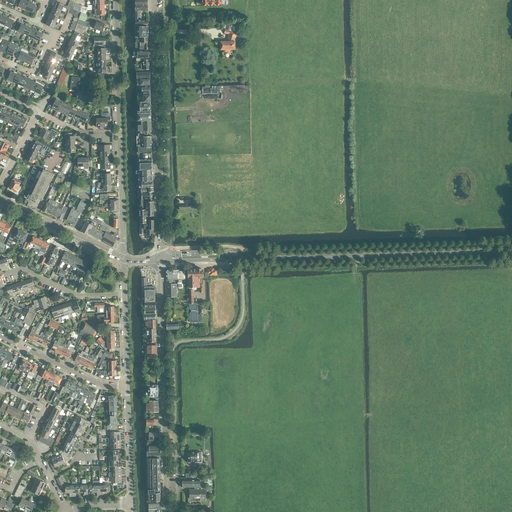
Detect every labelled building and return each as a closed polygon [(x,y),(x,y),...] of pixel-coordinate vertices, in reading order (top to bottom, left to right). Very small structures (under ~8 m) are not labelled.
[(25,10),(28,2),(24,0),(20,0),(18,6),(25,10)] [(61,11),(64,5),(56,1),(54,7),(61,11)] [(32,13),(36,5),(28,2),(25,10),(32,13)] [(71,14),(74,9),(73,9),(68,6),(66,5),(64,8),(69,10),(68,13),(71,14)] [(59,16),(61,11),(54,7),(51,13),(59,16)] [(85,37),(88,27),(90,23),(85,21),(87,15),(84,13),(81,12),(79,18),(78,21),(77,24),(76,27),(75,30),(75,31),(85,37)] [(56,22),(59,16),(51,13),(49,19),(56,22)] [(0,22),(5,25),(8,18),(3,16),(0,21),(0,22)] [(11,28),(14,21),(8,18),(5,25),(11,28)] [(53,28),(56,22),(49,19),(46,24),(53,28)] [(105,24),(96,22),(95,22),(93,27),(95,27),(94,29),(102,32),(105,24)] [(23,34),(27,27),(21,24),(21,25),(18,31),(23,34)] [(136,37),(140,37),(148,37),(148,26),(138,26),(138,30),(138,32),(136,32),(136,37)] [(240,34),(241,30),(234,28),(235,27),(228,26),(227,30),(225,30),(224,33),(230,35),(229,42),(220,42),(221,50),(235,50),(235,41),(236,33),(240,34)] [(29,36),(32,29),(27,27),(23,34),(29,36)] [(34,39),(38,32),(32,29),(29,36),(29,37),(34,39)] [(40,41),(43,34),(38,32),(34,39),(40,41)] [(78,43),(80,37),(74,34),(71,40),(78,43)] [(100,38),(100,37),(94,38),(95,44),(93,44),(93,47),(101,46),(101,44),(106,44),(106,38),(100,38)] [(75,49),(77,44),(78,43),(71,40),(70,44),(69,46),(75,49)] [(0,50),(6,53),(9,46),(2,42),(0,46),(0,50)] [(14,53),(16,54),(20,47),(10,43),(9,46),(6,53),(13,56),(14,53)] [(72,55),(75,49),(69,46),(66,53),(72,55)] [(24,62),(29,52),(25,50),(24,52),(19,50),(15,58),(24,62)] [(149,58),(148,51),(138,51),(138,56),(137,56),(137,59),(136,59),(136,61),(137,61),(141,61),(149,61),(149,58)] [(32,65),(35,57),(36,55),(29,52),(24,62),(32,65)] [(57,61),(60,55),(53,52),(50,58),(57,61)] [(69,62),(72,55),(66,53),(64,57),(62,56),(61,58),(64,60),(64,59),(69,62)] [(63,64),(57,61),(50,58),(47,64),(55,67),(56,64),(58,65),(58,64),(62,66),(63,64)] [(138,73),(142,72),(142,70),(149,70),(149,61),(141,61),(141,69),(138,69),(137,69),(137,73),(138,73)] [(52,73),(55,67),(47,64),(45,69),(52,73)] [(61,89),(68,70),(63,68),(57,83),(56,87),(61,89)] [(58,75),(52,73),(45,69),(42,75),(50,78),(51,75),(57,77),(58,75)] [(14,74),(10,72),(9,74),(7,73),(5,78),(7,79),(6,81),(12,84),(13,82),(17,73),(15,72),(14,74)] [(18,84),(21,77),(18,75),(18,73),(17,73),(13,82),(18,84)] [(25,78),(21,77),(18,84),(24,87),(28,78),(26,77),(25,78)] [(86,91),(88,82),(80,81),(80,78),(72,77),(71,89),(86,91)] [(29,89),(32,82),(29,80),(29,78),(28,78),(24,87),(29,89)] [(36,83),(32,82),(29,89),(35,91),(39,83),(37,82),(36,83)] [(40,94),(44,87),(40,85),(40,83),(39,83),(35,91),(40,94)] [(138,95),(150,95),(150,86),(142,87),(142,90),(140,90),(140,91),(139,92),(139,93),(138,93),(137,93),(137,95),(138,95)] [(95,103),(97,93),(86,91),(71,89),(70,92),(75,93),(74,97),(75,97),(74,100),(77,100),(95,103)] [(139,104),(151,103),(150,95),(138,95),(137,95),(138,104),(139,104)] [(62,101),(56,99),(55,101),(52,100),(49,105),(52,107),(52,108),(56,110),(57,111),(62,101)] [(63,113),(67,104),(62,101),(57,111),(58,111),(63,113)] [(139,112),(151,112),(151,103),(139,104),(138,104),(138,112),(139,112)] [(68,116),(72,106),(67,104),(63,113),(67,115),(68,116)] [(74,118),(78,109),(72,106),(68,116),(69,116),(74,118)] [(79,121),(83,112),(78,109),(74,118),(78,120),(79,121)] [(8,123),(12,114),(8,111),(4,121),(8,123)] [(88,123),(90,118),(88,117),(89,114),(83,112),(79,121),(80,121),(84,123),(85,122),(88,123)] [(142,121),(151,121),(151,112),(139,112),(138,112),(138,121),(139,121),(142,121)] [(107,117),(107,113),(102,113),(102,118),(102,127),(108,127),(108,123),(111,123),(110,116),(107,117)] [(13,125),(17,116),(12,114),(8,123),(13,125)] [(17,127),(22,118),(17,116),(13,125),(17,127)] [(96,118),(96,117),(93,117),(93,124),(96,124),(97,127),(102,127),(102,118),(96,118)] [(24,119),(22,118),(17,127),(22,129),(27,119),(24,118),(24,119)] [(151,131),(151,121),(142,121),(142,125),(139,125),(138,125),(138,131),(141,131),(141,132),(142,132),(142,131),(151,131)] [(48,131),(42,128),(40,132),(41,133),(39,136),(50,142),(53,136),(55,137),(56,135),(58,136),(60,133),(52,129),(50,131),(48,130),(48,131)] [(4,139),(0,137),(0,147),(7,151),(10,145),(3,142),(4,139)] [(50,148),(35,141),(31,148),(38,152),(40,149),(42,151),(43,148),(49,151),(50,148)] [(41,153),(38,152),(31,148),(29,154),(35,157),(37,155),(39,156),(41,153)] [(141,156),(152,156),(152,148),(141,148),(138,148),(138,156),(141,156)] [(35,160),(36,158),(35,157),(29,154),(25,159),(32,163),(34,160),(35,160)] [(152,159),(152,156),(141,156),(138,156),(138,159),(139,159),(140,165),(141,165),(152,165),(152,159)] [(36,178),(25,202),(28,204),(27,205),(30,206),(31,205),(36,208),(40,200),(42,201),(54,174),(44,169),(42,174),(40,173),(37,178),(36,178)] [(59,184),(62,178),(57,176),(48,196),(52,198),(58,184),(59,184)] [(13,179),(9,188),(16,191),(18,188),(20,184),(21,182),(21,181),(14,178),(13,180),(13,179)] [(51,214),(56,202),(50,199),(48,203),(46,202),(42,211),(47,213),(48,213),(51,214)] [(152,199),(142,200),(141,200),(140,200),(140,207),(142,207),(142,210),(140,210),(140,234),(143,234),(143,224),(146,224),(146,217),(154,217),(153,202),(152,202),(152,199)] [(179,210),(196,210),(196,200),(191,200),(191,205),(179,206),(179,210)] [(81,214),(86,204),(80,201),(76,211),(72,209),(67,220),(74,224),(79,213),(81,214)] [(54,216),(60,204),(56,202),(51,214),(54,216)] [(58,218),(64,206),(60,204),(54,216),(57,217),(57,218),(58,218)] [(62,220),(66,212),(68,208),(65,207),(64,206),(58,218),(62,220)] [(91,215),(90,218),(93,220),(98,222),(101,224),(103,221),(94,217),(95,217),(91,215)] [(83,223),(80,230),(101,241),(107,232),(101,229),(102,225),(103,225),(101,224),(98,222),(97,224),(89,219),(87,218),(85,217),(84,217),(83,221),(82,223),(83,223)] [(8,234),(11,226),(6,224),(0,236),(0,253),(1,254),(6,245),(0,242),(0,241),(2,238),(1,238),(2,236),(3,236),(5,232),(8,234)] [(16,244),(19,239),(22,232),(17,229),(14,236),(11,234),(6,245),(10,247),(13,242),(16,244)] [(24,250),(25,248),(27,243),(24,241),(28,234),(22,232),(19,239),(22,241),(20,244),(23,245),(21,248),(24,250)] [(107,232),(101,241),(113,247),(118,237),(116,237),(118,235),(114,233),(113,235),(107,232)] [(34,248),(36,244),(38,239),(33,237),(30,244),(27,243),(25,248),(28,249),(29,246),(34,249),(34,248)] [(40,251),(44,242),(38,239),(36,244),(34,248),(36,249),(40,251)] [(45,254),(49,245),(44,242),(40,251),(39,252),(45,254)] [(58,258),(59,256),(58,256),(60,254),(58,253),(59,250),(57,249),(58,247),(54,245),(46,264),(50,266),(51,264),(54,265),(57,258),(58,258)] [(65,252),(59,267),(63,269),(65,263),(67,264),(71,255),(69,254),(66,252),(66,253),(65,252)] [(65,274),(64,277),(67,279),(68,276),(69,274),(73,266),(77,257),(73,255),(73,256),(71,255),(67,264),(69,265),(66,270),(65,269),(65,271),(67,272),(65,274)] [(39,272),(46,258),(43,257),(38,268),(37,267),(36,271),(39,272)] [(73,266),(69,274),(71,275),(74,276),(78,269),(82,260),(80,259),(77,257),(73,266)] [(78,269),(74,276),(77,278),(78,277),(80,278),(82,275),(84,271),(87,263),(87,262),(84,260),(84,261),(82,260),(78,269)] [(196,269),(189,270),(189,275),(189,279),(190,296),(190,304),(194,304),(194,290),(193,290),(193,289),(192,289),(191,289),(191,287),(197,286),(200,286),(200,292),(203,292),(203,285),(203,284),(203,269),(196,269)] [(184,270),(179,270),(179,288),(182,288),(183,287),(183,284),(182,283),(182,282),(182,279),(188,279),(189,279),(189,275),(188,275),(188,270),(184,270)] [(36,292),(32,279),(27,280),(30,291),(34,290),(35,293),(36,292)] [(26,296),(28,295),(27,292),(30,291),(27,280),(22,282),(26,296)] [(167,284),(165,284),(166,289),(177,289),(177,284),(172,284),(172,281),(173,281),(173,280),(167,280),(167,284)] [(26,296),(22,282),(16,284),(20,295),(24,294),(25,296),(26,296)] [(16,299),(18,299),(17,296),(20,295),(16,284),(11,286),(16,299)] [(16,299),(11,286),(6,288),(8,292),(6,293),(7,296),(9,295),(10,298),(14,297),(14,300),(16,299)] [(148,287),(144,287),(145,296),(155,295),(155,289),(155,287),(154,287),(154,286),(153,286),(148,287)] [(177,289),(166,289),(166,297),(177,297),(176,289),(177,289)] [(28,309),(46,302),(44,297),(33,301),(34,304),(32,305),(29,306),(27,306),(26,306),(25,308),(28,309)] [(81,313),(76,300),(71,301),(75,312),(78,311),(79,314),(81,313)] [(71,317),(72,316),(72,313),(75,312),(71,301),(66,303),(71,317)] [(37,311),(48,308),(46,302),(28,309),(29,310),(30,310),(36,308),(37,311)] [(146,306),(143,306),(143,311),(155,311),(155,302),(145,302),(146,306)] [(71,317),(66,303),(61,305),(65,316),(68,315),(69,317),(71,317)] [(103,307),(103,303),(95,303),(95,307),(97,307),(97,313),(106,313),(114,312),(114,306),(103,307)] [(198,307),(198,304),(190,304),(190,308),(191,310),(192,310),(192,312),(191,312),(190,313),(190,322),(202,322),(202,314),(203,314),(205,313),(205,308),(203,307),(198,307)] [(61,320),(62,320),(61,317),(65,316),(61,305),(56,307),(61,320)] [(61,320),(56,307),(51,309),(54,319),(58,318),(60,323),(61,322),(61,320)] [(36,313),(30,310),(29,310),(26,316),(23,322),(18,334),(22,336),(28,324),(30,326),(32,321),(36,313)] [(155,311),(143,311),(143,320),(147,320),(156,320),(155,311)] [(0,324),(3,326),(8,315),(6,314),(5,316),(3,315),(1,317),(0,320),(0,324)] [(8,329),(11,322),(8,320),(10,316),(8,315),(3,326),(8,329)] [(13,331),(18,320),(16,319),(14,323),(11,322),(8,329),(13,331)] [(18,334),(23,322),(18,320),(13,331),(16,333),(18,334)] [(146,327),(144,327),(144,329),(156,329),(156,327),(156,320),(147,320),(147,323),(146,323),(146,327)] [(57,330),(60,325),(52,321),(50,326),(57,330)] [(32,340),(40,323),(38,322),(35,328),(33,327),(31,332),(29,331),(26,337),(28,338),(32,340)] [(36,342),(40,336),(38,335),(42,325),(40,323),(32,340),(36,342)] [(85,323),(81,330),(94,337),(97,330),(85,323)] [(41,345),(46,335),(48,331),(45,330),(42,337),(40,336),(36,342),(41,345)] [(56,352),(62,338),(60,337),(58,341),(56,340),(54,343),(52,342),(50,348),(51,349),(51,350),(56,352)] [(63,344),(65,338),(63,337),(63,338),(62,338),(56,352),(60,354),(65,344),(63,344)] [(106,343),(100,337),(96,341),(101,346),(103,343),(106,347),(108,347),(108,349),(110,349),(110,352),(115,352),(114,343),(107,343),(106,343)] [(98,344),(95,342),(92,340),(90,342),(88,347),(91,348),(93,344),(97,346),(98,344)] [(64,356),(69,347),(70,343),(68,342),(67,344),(65,343),(65,344),(60,354),(64,356)] [(69,358),(72,351),(73,350),(69,347),(64,356),(69,358)] [(4,350),(0,358),(0,361),(1,362),(0,364),(0,365),(2,366),(8,352),(4,350)] [(79,363),(83,354),(84,352),(82,351),(81,354),(78,353),(78,354),(74,361),(79,363)] [(109,358),(111,354),(105,351),(98,365),(100,366),(101,366),(106,366),(115,366),(115,361),(103,361),(105,356),(109,358)] [(8,352),(2,366),(4,367),(7,360),(10,361),(13,355),(8,352)] [(13,354),(13,355),(10,361),(12,363),(9,368),(14,370),(16,364),(14,364),(18,356),(13,354)] [(83,365),(88,356),(83,354),(79,363),(83,365)] [(88,367),(94,355),(92,354),(92,356),(89,354),(88,356),(83,365),(88,367)] [(92,370),(96,363),(93,362),(96,356),(94,355),(88,367),(92,370)] [(24,371),(28,362),(23,359),(21,364),(19,362),(14,371),(19,374),(20,371),(21,369),(24,371)] [(28,375),(33,364),(28,362),(24,371),(23,372),(28,375)] [(35,378),(38,372),(36,371),(38,366),(33,364),(28,375),(35,378)] [(40,373),(36,379),(40,382),(43,377),(45,378),(48,371),(44,369),(41,373),(40,373)] [(53,374),(47,385),(49,386),(50,385),(52,386),(54,383),(57,376),(53,374)] [(54,383),(52,386),(59,389),(61,385),(59,385),(62,379),(57,376),(54,383)] [(62,386),(58,394),(61,395),(63,390),(68,393),(69,390),(72,383),(68,381),(64,388),(62,386)] [(69,390),(68,393),(71,394),(69,397),(71,398),(71,397),(77,386),(72,383),(69,390)] [(150,385),(150,384),(148,384),(148,392),(147,392),(147,396),(158,396),(158,385),(150,385)] [(77,386),(71,397),(72,397),(73,398),(76,399),(77,398),(82,388),(77,386)] [(77,398),(76,399),(77,397),(82,399),(86,390),(82,388),(77,398)] [(82,400),(79,405),(82,406),(85,398),(88,399),(91,392),(86,390),(82,399),(82,400)] [(88,399),(86,402),(89,403),(91,405),(90,407),(93,408),(97,400),(94,399),(96,396),(95,395),(95,394),(91,392),(88,399)] [(6,411),(9,405),(7,404),(8,402),(5,400),(0,409),(6,411)] [(15,408),(11,414),(17,417),(20,410),(23,405),(21,404),(18,409),(15,408)] [(11,414),(15,408),(9,405),(6,411),(11,414)] [(28,422),(35,407),(33,406),(29,413),(27,412),(26,413),(25,413),(22,419),(28,422)] [(63,419),(64,418),(61,416),(61,415),(59,414),(61,411),(60,411),(61,408),(55,406),(54,408),(51,414),(63,419)] [(22,419),(25,413),(20,410),(17,417),(22,419)] [(86,426),(87,424),(83,422),(85,419),(73,413),(71,415),(75,417),(74,420),(86,426)] [(63,419),(51,414),(49,419),(55,422),(57,419),(59,420),(62,422),(63,419)] [(53,428),(55,422),(49,419),(46,425),(53,428)] [(85,428),(86,426),(74,420),(71,425),(80,429),(81,426),(85,428)] [(107,430),(117,430),(117,425),(117,421),(107,421),(107,430)] [(50,433),(53,428),(46,425),(44,430),(50,433)] [(81,436),(82,433),(78,432),(80,429),(71,425),(69,430),(71,431),(81,436)] [(54,441),(54,440),(51,438),(51,437),(49,436),(50,433),(44,430),(41,435),(41,436),(54,441)] [(82,439),(84,437),(81,436),(71,431),(69,435),(77,440),(79,437),(82,439)] [(147,444),(154,444),(154,440),(159,440),(159,432),(149,433),(149,440),(147,440),(147,444)] [(79,446),(80,444),(76,442),(77,440),(69,435),(67,440),(79,446)] [(51,447),(54,441),(41,436),(39,441),(51,447)] [(78,448),(79,446),(67,440),(64,445),(73,449),(74,447),(78,448)] [(0,452),(5,455),(8,447),(5,446),(6,442),(5,441),(0,450),(0,452)] [(70,460),(73,453),(71,452),(73,449),(64,445),(62,450),(63,451),(62,453),(70,460)] [(148,460),(160,460),(159,445),(149,445),(149,452),(147,452),(148,460)] [(10,457),(15,446),(14,446),(12,449),(8,447),(5,455),(10,457)] [(16,460),(19,453),(15,451),(17,447),(15,446),(10,457),(16,460)] [(66,464),(65,462),(70,460),(62,453),(56,456),(60,464),(63,463),(64,465),(66,464)] [(197,453),(188,453),(188,459),(187,459),(187,461),(188,462),(188,463),(197,463),(197,455),(199,455),(199,453),(197,453)] [(53,470),(58,468),(57,466),(60,464),(56,456),(48,459),(53,470)] [(198,480),(183,480),(183,482),(183,486),(183,487),(195,487),(202,487),(202,480),(203,480),(203,477),(203,475),(205,471),(200,471),(201,474),(201,477),(197,477),(198,480)] [(64,484),(60,477),(57,478),(61,488),(65,488),(66,492),(69,492),(69,496),(73,496),(72,484),(64,484)] [(122,480),(122,477),(112,477),(113,483),(117,482),(117,485),(121,485),(121,487),(124,487),(124,480),(122,480)] [(42,489),(45,483),(37,479),(34,485),(42,489)] [(107,483),(100,483),(100,495),(104,495),(103,491),(107,491),(107,489),(111,489),(111,484),(110,484),(110,483),(107,483)] [(42,489),(34,485),(32,489),(30,487),(28,492),(33,495),(34,493),(39,495),(42,489)] [(195,490),(190,490),(190,491),(190,498),(195,498),(195,499),(196,501),(199,500),(200,499),(200,498),(201,498),(205,498),(205,490),(211,490),(211,487),(205,487),(203,487),(202,487),(195,487),(195,490)] [(149,502),(161,501),(160,493),(148,493),(149,502)] [(25,509),(28,501),(22,498),(18,506),(25,509)] [(9,511),(10,511),(14,504),(8,501),(4,509),(9,511)] [(30,511),(31,511),(35,504),(28,501),(25,509),(30,511)] [(153,511),(154,509),(161,509),(161,503),(149,504),(148,511),(153,511)]
